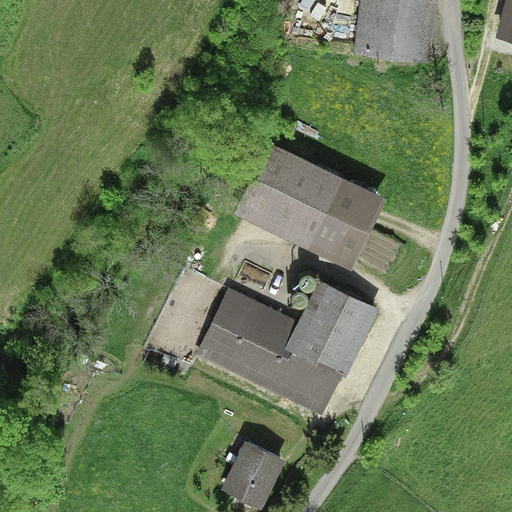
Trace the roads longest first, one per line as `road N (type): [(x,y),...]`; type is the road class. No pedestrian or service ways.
road 1 (unclassified): [(306,511),(360,430),(421,308),(453,220),(464,143),(452,0)]
road 2 (track): [(374,401),(401,392),(457,325),(511,202)]
